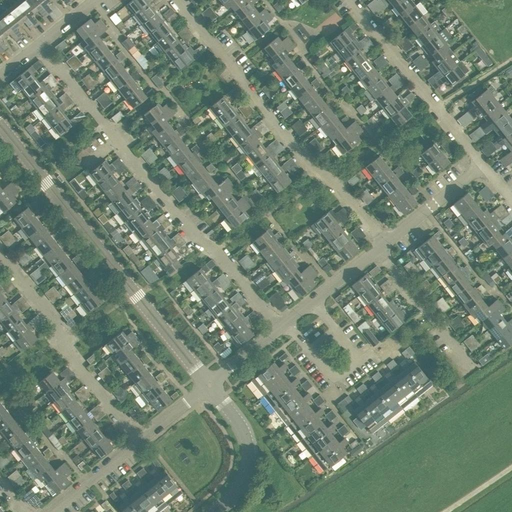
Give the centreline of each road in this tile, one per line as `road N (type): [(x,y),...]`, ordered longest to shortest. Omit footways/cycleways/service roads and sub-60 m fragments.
road 1 (residential): [(278,329),(39,43)]
road 2 (tertiary): [(209,384),(0,125)]
road 3 (residential): [(383,244),(179,0)]
road 4 (residential): [(140,439),(66,352),(0,253)]
road 5 (residential): [(328,511),(511,388)]
road 6 (residential): [(482,166),(349,0)]
road 7 (residential): [(312,301),(357,358),(332,379),(288,321)]
road 8 (tertiary): [(212,511),(251,460),(247,434),(209,384)]
road 9 (residential): [(471,370),(375,251)]
road 10 (residential): [(383,244),(482,166)]
